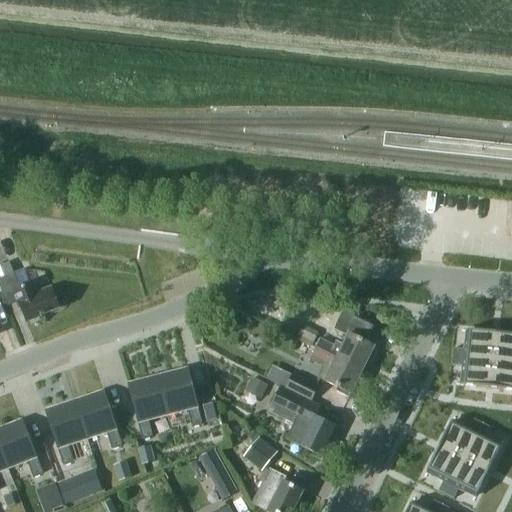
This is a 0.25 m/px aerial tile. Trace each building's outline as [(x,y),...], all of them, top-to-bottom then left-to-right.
[(9,262),(8,262),(0,265),(0,285),(8,305),(20,300),(29,322),(47,315),(47,314),(64,306),(67,300),(66,296),(58,294),(56,295),(53,288),(39,294),(34,282),(28,284),(23,270),(14,273),(9,262)] [(378,350),(366,344),(374,327),(341,311),(332,328),(349,336),(344,346),(337,342),(334,348),(319,341),(316,348),(363,371),(368,362),(371,363),(378,350)] [(313,346),(319,333),(303,325),(297,339),(313,346)] [(465,359),(462,386),(489,389),(511,391),(511,336),(495,334),(471,332),(468,331),(468,334),(465,359)] [(349,399),(363,371),(316,348),(311,357),(326,365),(328,361),(335,365),(326,383),(338,389),(336,392),(349,399)] [(454,349),(453,357),(465,359),(466,350),(454,349)] [(464,367),(465,359),(453,357),(452,366),(464,367)] [(188,369),(158,377),(169,417),(188,412),(192,427),(203,424),(188,369)] [(286,388),(313,402),(320,388),(293,374),(286,388)] [(158,377),(128,385),(142,440),(153,437),(149,422),(169,417),(158,377)] [(246,392),(262,400),(269,386),(252,378),(246,392)] [(280,386),(271,405),(268,411),(295,425),(288,440),(321,456),(335,427),(315,417),(320,406),(280,386)] [(104,392),(75,402),(88,441),(107,435),(112,449),(122,446),(104,392)] [(75,402),(45,412),(63,466),(74,462),(69,448),(88,441),(75,402)] [(213,404),(203,407),(208,423),(218,420),(213,404)] [(476,435),(481,424),(474,420),(468,431),(476,435)] [(22,421),(0,430),(0,448),(9,471),(28,463),(33,477),(43,473),(22,421)] [(439,448),(427,472),(452,485),(476,497),(489,472),(501,447),(484,439),(476,435),(468,431),(452,423),(439,448)] [(489,428),(481,424),(476,435),(484,439),(489,428)] [(264,472),(278,453),(259,438),(245,457),(264,472)] [(151,447),(139,450),(143,466),(155,462),(151,447)] [(0,448),(0,474),(9,471),(0,448)] [(127,462),(114,466),(119,482),(132,478),(127,462)] [(224,468),(209,476),(223,501),(238,493),(224,468)] [(267,511),(293,511),(303,493),(283,483),(286,479),(270,471),(253,505),(267,511)] [(82,475),(58,484),(67,506),(91,497),(82,475)] [(446,495),(451,485),(444,481),(439,491),(446,495)] [(56,484),(36,492),(39,499),(59,491),(56,484)] [(454,499),(459,488),(451,485),(446,495),(454,499)] [(12,494),(3,498),(8,509),(16,505),(12,494)] [(437,511),(441,505),(434,501),(428,511),(437,511)]
